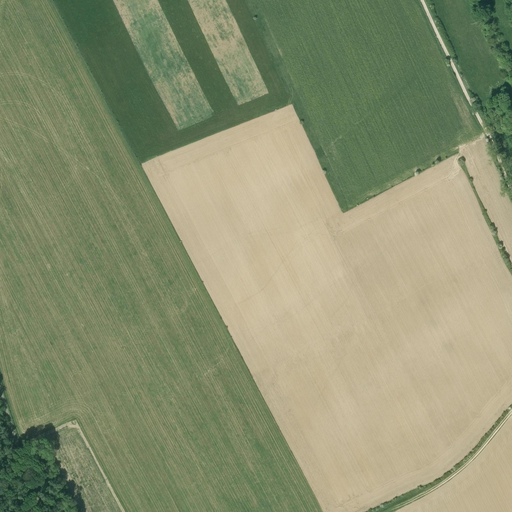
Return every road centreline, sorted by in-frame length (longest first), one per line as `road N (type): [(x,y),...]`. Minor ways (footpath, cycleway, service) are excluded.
road 1 (track): [(422,0),(511,192)]
road 2 (track): [(40,511),(0,388)]
road 3 (track): [(511,411),(465,464),(422,495)]
